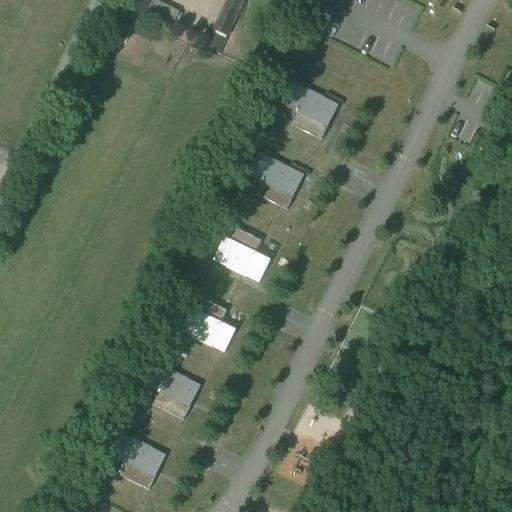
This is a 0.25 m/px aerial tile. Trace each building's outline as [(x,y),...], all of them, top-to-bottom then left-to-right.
[(123,0),(119,8),(127,12),(144,20),(153,1),(153,0),(123,0)] [(227,38),(239,14),(223,6),(211,31),(227,38)] [(218,55),(226,40),(209,31),(202,45),(199,52),(208,56),(210,51),(218,55)] [(294,86),(284,106),(297,112),(295,114),(296,114),(290,126),(321,141),(329,126),(326,125),(335,106),(338,107),(338,106),(292,83),(292,84),(294,86)] [(260,156),(250,176),(262,182),(261,184),(256,196),(287,211),(294,196),(292,195),(301,176),(303,177),(304,176),(258,153),(257,155),(260,156)] [(213,261),(212,262),(259,285),(259,284),(257,283),(267,263),(254,257),(256,254),(255,254),(261,242),(230,227),(222,242),(225,243),(215,262),(213,261)] [(178,331),(178,332),(224,355),(224,354),(222,352),(232,333),(220,327),(221,324),(220,324),(226,312),(195,297),(187,312),(190,313),(181,332),(178,331)] [(156,366),(147,386),(159,392),(158,394),(158,395),(152,406),(183,422),(191,406),(189,405),(198,387),(200,388),(201,387),(154,364),(154,365),(156,366)] [(122,436),(112,456),(124,462),(123,464),(118,476),(148,491),(156,476),(154,475),(163,456),(165,458),(166,457),(120,434),(119,435),(122,436)]
